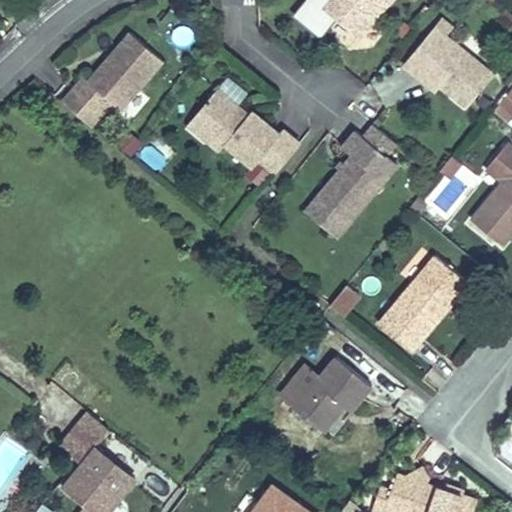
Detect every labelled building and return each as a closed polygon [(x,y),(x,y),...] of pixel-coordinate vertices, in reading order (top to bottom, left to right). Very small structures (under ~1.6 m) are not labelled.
[(389,0),(324,0),(320,5),(360,37),(389,0)] [(438,45),(446,35),(435,26),(427,36),(438,45)] [(121,109),(163,60),(131,32),(111,55),(114,57),(110,62),(107,60),(90,80),(85,76),(73,89),(101,113),(112,101),(121,109)] [(467,107),(494,74),(446,35),(438,45),(427,36),(404,64),(405,65),(417,75),(421,70),(441,86),(467,107)] [(441,86),(421,70),(417,75),(437,90),(441,86)] [(259,160),(280,134),(252,110),(245,118),(240,114),(244,111),(217,88),(198,112),(216,127),(207,139),(220,150),(226,144),(254,167),(259,160)] [(508,123),(511,118),(511,88),(493,111),(508,123)] [(101,113),(73,89),(63,102),(92,125),(101,113)] [(216,127),(198,112),(188,123),(207,139),(216,127)] [(396,143),(373,124),(363,136),(386,155),(396,143)] [(276,174),(300,144),(283,130),(280,134),(259,160),(276,174)] [(337,237),(384,180),(374,171),(386,155),(363,136),(356,130),(342,147),(352,155),(306,211),(337,237)] [(158,169),(168,157),(147,140),(137,153),(158,169)] [(511,233),(511,146),(507,142),(486,168),(503,181),(471,220),(502,245),(511,233)] [(384,180),(398,164),(386,155),(374,171),(384,180)] [(449,179),(462,163),(453,155),(440,171),(449,179)] [(420,215),(427,205),(417,197),(410,207),(420,215)] [(448,308),(443,305),(465,278),(436,254),(379,324),(412,351),(448,308)] [(448,308),(469,282),(465,278),(443,305),(448,308)] [(343,315),(360,295),(347,284),(330,305),(343,315)] [(308,349),(329,323),(321,317),(299,342),(308,349)] [(352,411),(373,385),(372,385),(337,355),(320,376),(295,406),(294,407),(320,428),(341,402),(346,406),(352,411)] [(295,406),(320,376),(308,365),(283,396),(295,406)] [(325,432),(346,406),(341,402),(320,428),(325,432)] [(78,462),(109,429),(88,411),(60,444),(60,445),(78,462)] [(108,511),(134,480),(94,449),(63,488),(85,505),(93,511),(108,511)] [(429,478),(423,466),(413,471),(421,487),(428,483),(429,478)] [(473,511),(478,499),(463,494),(464,491),(447,485),(445,489),(428,483),(421,487),(413,471),(405,476),(398,473),(392,490),(383,511),(473,511)] [(322,511),(273,476),(247,511),(322,511)] [(378,511),(383,511),(392,490),(380,486),(372,510),(378,511)]
